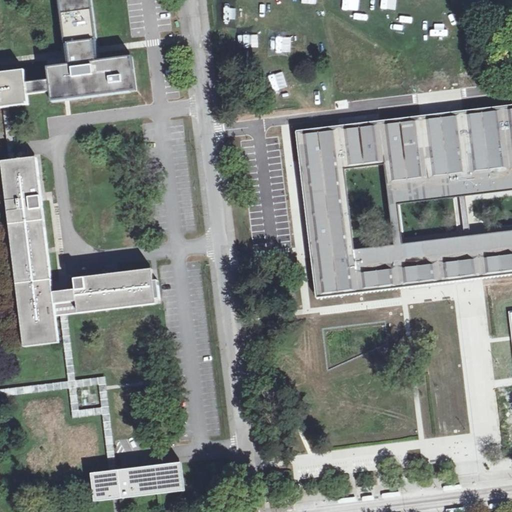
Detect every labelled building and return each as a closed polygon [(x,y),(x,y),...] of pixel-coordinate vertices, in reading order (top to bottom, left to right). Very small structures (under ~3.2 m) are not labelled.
[(140,97),(136,65),(100,70),(97,49),(90,0),(61,0),(68,53),(70,69),(48,72),(50,86),(51,98),(52,108),(140,97)] [(236,30),(252,30),(252,15),(236,14),(236,30)] [(383,32),(399,31),(398,16),(382,16),(383,32)] [(448,37),(463,35),(461,19),(445,21),(448,37)] [(320,44),(335,42),(334,26),(318,28),(320,44)] [(354,51),(356,68),(370,67),(369,50),(354,51)] [(438,67),(451,66),(450,51),(437,51),(438,67)] [(403,69),(411,69),(410,59),(402,60),(403,69)] [(0,109),(3,109),(9,108),(29,106),(29,101),(27,89),(25,71),(0,74),(0,109)] [(287,73),(271,75),(272,91),(288,90),(287,73)] [(50,86),(27,89),(29,101),(51,98),(50,86)] [(9,163),(15,162),(9,108),(3,109),(9,163)] [(319,296),(403,285),(467,278),(511,272),(511,108),(300,134),(311,227),(314,255),(319,296)] [(171,127),(171,139),(187,138),(186,127),(171,127)] [(68,315),(155,304),(154,299),(161,298),(159,281),(155,281),(152,282),(151,273),(86,281),(85,278),(74,280),(76,291),(67,292),(54,293),(53,284),(42,190),(38,159),(15,162),(9,163),(3,163),(25,348),(61,344),(57,316),(61,316),(63,315),(68,315)] [(68,382),(0,389),(0,397),(70,389),(73,419),(103,415),(110,471),(115,470),(117,470),(106,377),(76,381),(75,377),(68,315),(63,315),(61,316),(68,379),(68,382)] [(376,458),(355,460),(357,474),(377,472),(376,458)] [(110,471),(93,472),(96,500),(118,497),(188,489),(184,462),(117,470),(115,470),(110,471)] [(314,466),(292,468),(294,483),(315,480),(314,466)]
